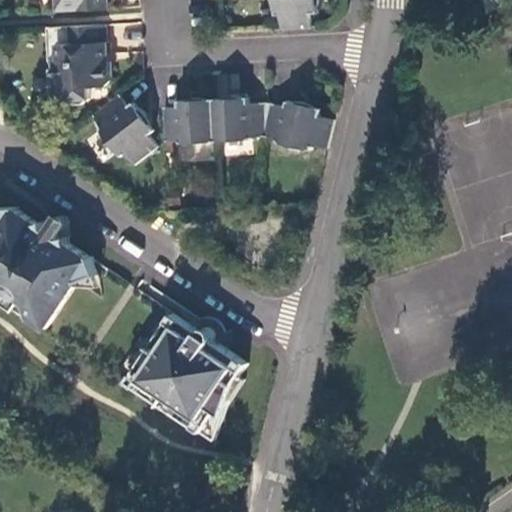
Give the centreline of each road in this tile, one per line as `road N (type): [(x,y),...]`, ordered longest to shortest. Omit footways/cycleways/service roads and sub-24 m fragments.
road 1 (residential): [(307,347),(0,139)]
road 2 (residential): [(307,347),(374,40)]
road 3 (residential): [(374,40),(183,51),(180,0)]
road 4 (residential): [(267,511),(307,347)]
